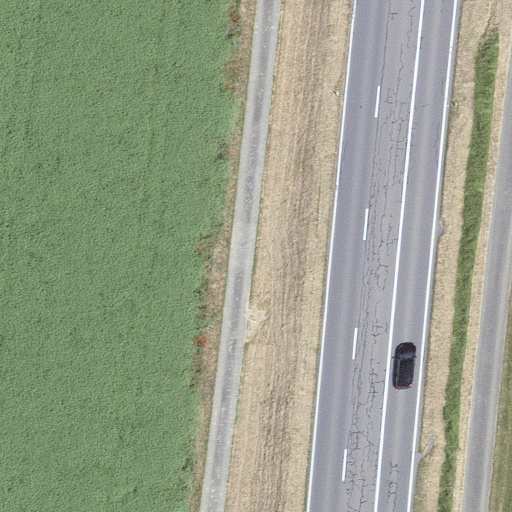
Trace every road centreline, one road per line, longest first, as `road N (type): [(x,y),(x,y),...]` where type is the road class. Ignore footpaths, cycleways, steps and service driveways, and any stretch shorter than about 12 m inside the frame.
road 1 (track): [(269,0),(213,511)]
road 2 (primary): [(405,0),(358,511)]
road 3 (track): [(474,511),(511,159)]
